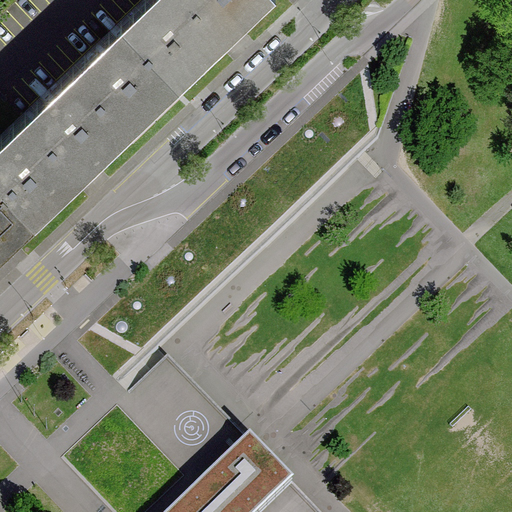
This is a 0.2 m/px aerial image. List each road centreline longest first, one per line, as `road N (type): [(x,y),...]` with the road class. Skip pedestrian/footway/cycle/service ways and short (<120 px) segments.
road 1 (residential): [(135,198),(197,189),(347,44),(409,0)]
road 2 (residential): [(333,0),(135,198)]
road 3 (residential): [(135,198),(0,319)]
